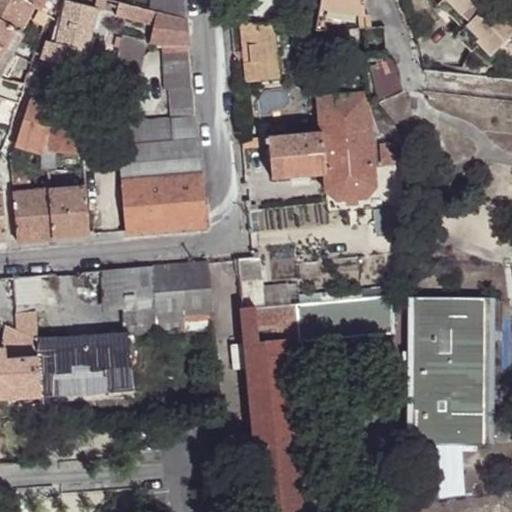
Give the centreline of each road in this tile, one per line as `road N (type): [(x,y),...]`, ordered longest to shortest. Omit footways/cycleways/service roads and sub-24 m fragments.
road 1 (unclassified): [(204,0),(229,223),(221,240),(12,264)]
road 2 (unclassified): [(12,264),(2,159),(49,22)]
